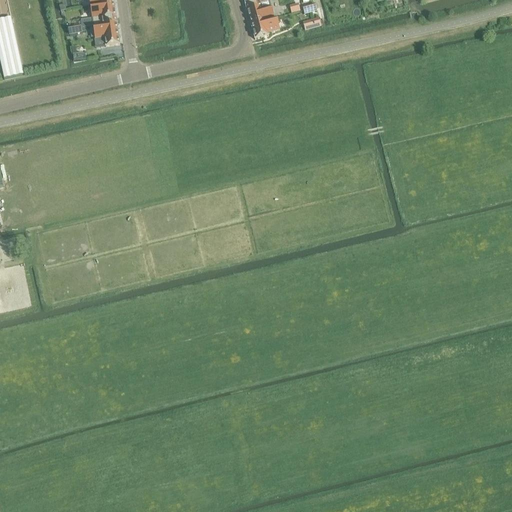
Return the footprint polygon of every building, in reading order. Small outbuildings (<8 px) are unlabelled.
[(251,27),(274,20),(271,9),(262,11),(260,3),(246,7),(251,27)] [(117,25),(114,5),(91,8),(94,28),(117,25)] [(298,5),(290,8),(292,15),(300,13),(298,5)] [(0,56),(6,80),(24,76),(12,19),(0,21),(0,56)] [(276,20),(274,20),(251,27),(255,41),(269,38),(268,35),(280,32),(276,20)] [(117,25),(94,28),(95,41),(105,40),(106,49),(121,47),(117,25)]
